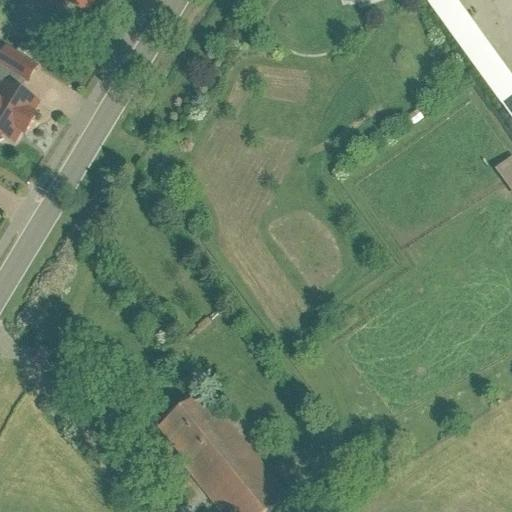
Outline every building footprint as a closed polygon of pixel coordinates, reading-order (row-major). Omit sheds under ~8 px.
[(68,0),(95,16),(104,0),(68,0)] [(418,0),(482,101),(493,105),(508,95),(453,10),(453,15),(443,0),(418,0)] [(37,122),(25,116),(32,103),(5,89),(0,99),(0,141),(10,146),(15,136),(27,142),(37,122)] [(489,171),(508,201),(511,198),(511,161),(509,158),(489,171)] [(217,511),(279,511),(290,504),(210,399),(160,437),(217,511)]
